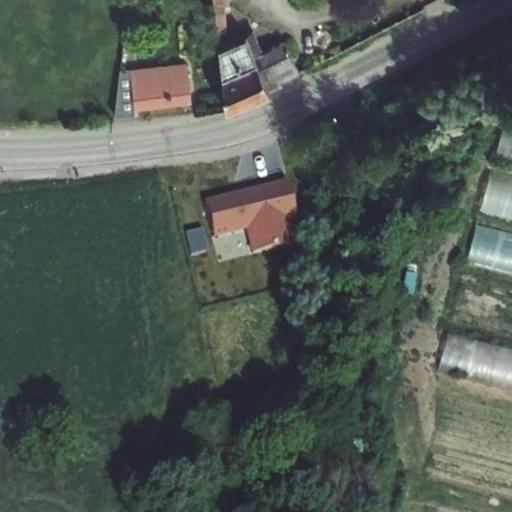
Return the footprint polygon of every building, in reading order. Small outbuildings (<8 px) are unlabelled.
[(212,0),(199,0),(203,41),(216,39),(212,0)] [(234,37),(204,56),(207,105),(208,112),(257,91),(257,89),(269,83),(281,78),(266,49),(248,58),(234,37)] [(120,72),(105,72),(99,107),(95,125),(117,124),(118,113),(146,111),(174,109),(173,105),(170,69),(146,71),(147,92),(116,93),(120,72)] [(511,124),(502,121),(493,156),(511,160),(511,124)] [(511,183),(489,178),(480,212),(511,220),(511,183)] [(246,253),(287,240),(280,217),(290,214),(280,184),(279,180),(262,185),(229,196),(195,206),(206,239),(239,229),(246,253)] [(511,236),(475,227),(466,262),(511,273),(511,236)] [(511,298),(462,285),(453,320),(511,334),(511,298)] [(511,349),(450,333),(440,372),(511,391),(511,349)]
